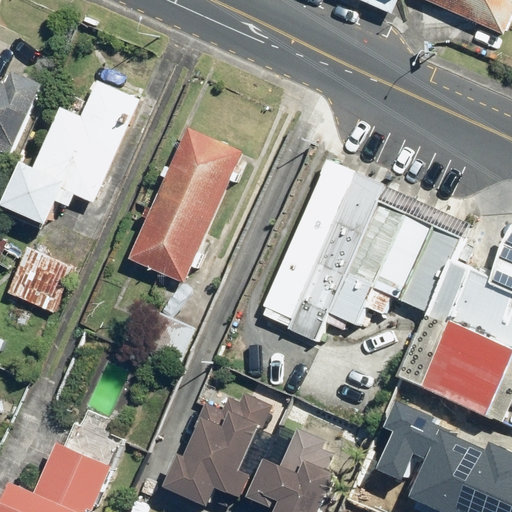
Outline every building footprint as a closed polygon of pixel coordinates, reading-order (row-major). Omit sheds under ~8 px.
[(511,0),(419,0),(508,39),(511,29),(511,0)] [(0,159),(10,164),(43,89),(17,78),(12,90),(0,84),(0,159)] [(98,207),(141,107),(100,90),(87,121),(64,111),(37,173),(23,167),(3,211),(53,233),(63,208),(75,213),(81,199),(98,207)] [(246,155),(192,132),(134,264),(188,288),(246,155)] [(381,190),(328,166),(261,319),(314,343),(326,314),(381,190)] [(462,225),(381,190),(326,314),(351,325),(370,281),(426,305),(462,225)] [(0,244),(0,266),(11,272),(19,253),(0,244)] [(57,318),(76,271),(29,252),(10,298),(57,318)] [(511,389),(511,279),(450,252),(426,305),(398,370),(501,415),(511,389)] [(198,331),(155,313),(140,347),(183,366),(198,331)] [(227,415),(208,407),(170,494),(210,511),(217,499),(242,510),(255,480),(249,477),(278,412),(250,400),(245,411),(232,404),(227,415)] [(421,498),(451,511),(511,511),(511,448),(500,443),(497,451),(460,435),(462,432),(443,424),(445,420),(406,402),(394,429),(403,433),(386,471),(426,488),(421,498)] [(99,511),(131,436),(89,419),(83,434),(75,431),(67,452),(61,449),(40,499),(13,488),(2,511),(99,511)] [(323,511),(337,480),(326,475),(334,455),(323,450),(326,444),(297,432),(282,470),(267,463),(252,500),(280,511),(279,511),(323,511)]
